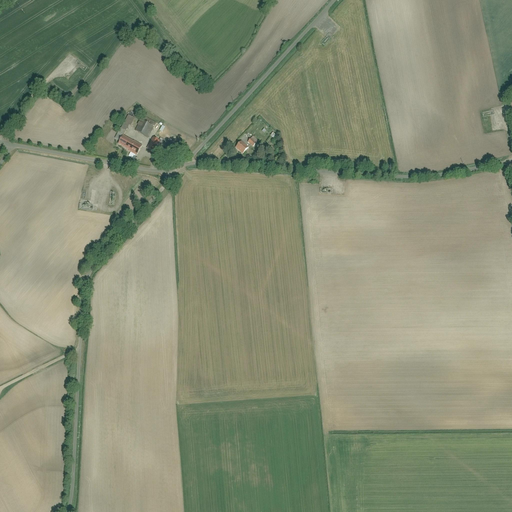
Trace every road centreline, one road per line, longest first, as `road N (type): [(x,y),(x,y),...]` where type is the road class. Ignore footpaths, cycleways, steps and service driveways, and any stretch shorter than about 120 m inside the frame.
road 1 (residential): [(67,511),(82,290),(96,263),(181,167)]
road 2 (unclassified): [(511,161),(399,176),(181,167)]
road 3 (unclassified): [(197,148),(334,0)]
road 4 (unclassified): [(181,167),(113,164),(0,142)]
